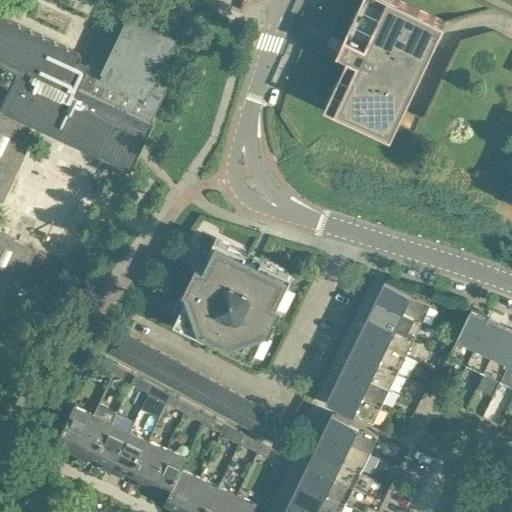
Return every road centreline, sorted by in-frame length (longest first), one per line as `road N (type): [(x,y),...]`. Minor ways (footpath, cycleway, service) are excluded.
road 1 (residential): [(246,172),(265,198),(295,215),(511,284)]
road 2 (residential): [(246,172),(247,125),(289,1)]
